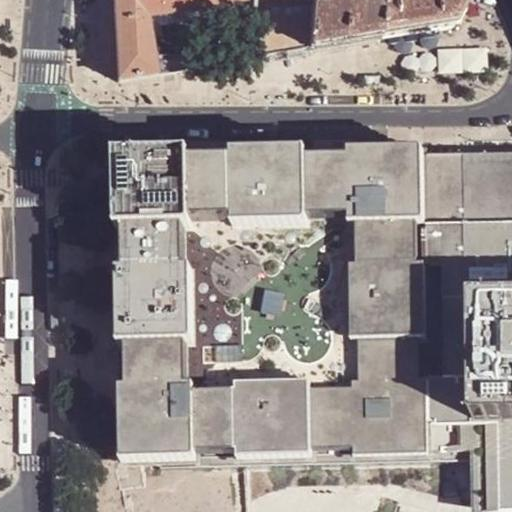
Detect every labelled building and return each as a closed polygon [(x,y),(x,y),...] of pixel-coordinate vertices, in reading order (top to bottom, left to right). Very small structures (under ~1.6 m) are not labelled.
[(113,0),(119,84),(155,78),(153,63),(146,22),(252,5),(252,3),(251,0),(113,0)] [(312,0),(312,6),(309,52),(381,40),(383,0),(312,0)] [(383,0),(381,40),(453,29),(466,6),(463,0),(383,0)] [(254,17),(258,46),(260,60),(309,52),(312,6),(252,3),(252,5),(254,17)] [(258,46),(254,17),(248,18),(252,47),(258,46)] [(252,47),(197,55),(199,63),(204,62),(205,70),(260,60),(258,46),(252,47)] [(199,63),(197,55),(164,61),(153,63),(155,78),(205,70),(204,62),(199,63)] [(344,165),(302,166),(303,226),(346,226),(346,232),(353,232),(414,230),(419,230),(418,161),(418,158),(344,159),(344,165)] [(511,158),(418,161),(419,230),(511,227),(511,158)] [(303,226),(302,166),(302,160),(227,162),(227,168),(185,169),(187,229),(229,228),(229,234),(304,232),(303,226)] [(187,229),(185,169),(185,162),(112,163),(113,237),(120,237),(181,236),(187,236),(187,229)] [(358,392),(357,349),(350,349),(347,277),(354,277),(353,232),(346,232),(346,226),(303,226),(304,232),(229,234),(229,228),(187,229),(187,236),(181,236),(181,279),(188,279),(190,352),(184,352),(184,396),(191,396),(191,400),(234,399),(234,392),(307,390),(307,397),(350,397),(350,392),(358,392)] [(511,511),(511,227),(419,230),(414,230),(414,274),(421,273),(423,347),(416,347),(417,389),(423,390),(425,447),(495,446),(495,496),(504,496),(511,504),(511,511)] [(414,230),(353,232),(354,277),(347,277),(350,349),(357,349),(416,347),(423,347),(421,273),(414,274),(414,230)] [(181,236),(120,237),(121,280),(114,280),(116,354),(122,354),(184,352),(190,352),(188,279),(181,279),(181,236)] [(307,397),(309,449),(425,447),(423,390),(417,389),(416,347),(357,349),(358,392),(350,392),(350,397),(307,397)] [(184,352),(122,354),(124,396),(117,397),(119,450),(155,449),(155,452),(193,452),(191,400),(191,396),(184,396),(184,352)] [(191,400),(193,452),(309,449),(307,397),(307,390),(234,392),(234,399),(191,400)] [(511,511),(511,504),(504,496),(495,496),(495,511),(511,511)]
